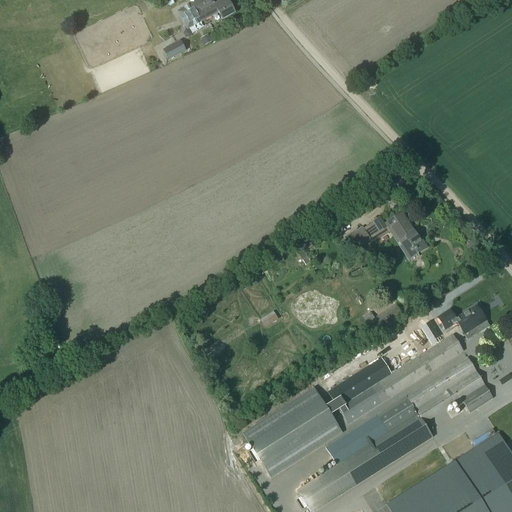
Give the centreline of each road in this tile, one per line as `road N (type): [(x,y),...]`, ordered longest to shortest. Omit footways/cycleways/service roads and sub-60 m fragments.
road 1 (track): [(268,0),(511,265)]
road 2 (track): [(339,92),(483,0)]
